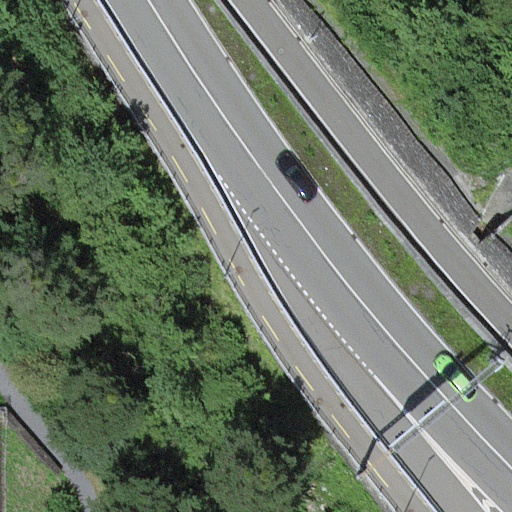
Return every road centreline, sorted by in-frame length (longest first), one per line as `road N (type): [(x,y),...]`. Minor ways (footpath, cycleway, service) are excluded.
road 1 (primary): [(511,324),(409,210),(248,0)]
road 2 (primary): [(317,245),(376,404),(463,511)]
road 3 (primary): [(511,472),(317,245)]
road 4 (primary): [(317,245),(149,0)]
